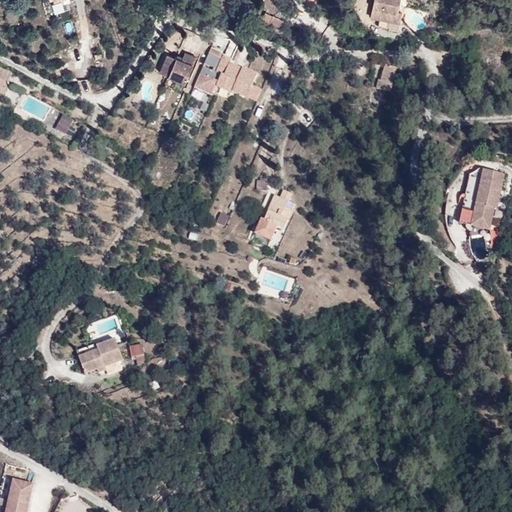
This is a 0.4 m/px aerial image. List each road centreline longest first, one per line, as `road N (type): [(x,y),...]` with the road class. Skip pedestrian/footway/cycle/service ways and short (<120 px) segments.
road 1 (unclassified): [(101,97),(120,86),(160,30),(184,22),(284,47),(387,57),(421,52),(434,80),(428,113)]
road 2 (unclassified): [(101,97),(84,149),(134,187),(141,209),(84,296),(50,327),(46,352),(63,371)]
road 3 (unclassified): [(428,113),(415,159),(419,231),(490,295),(511,365)]
